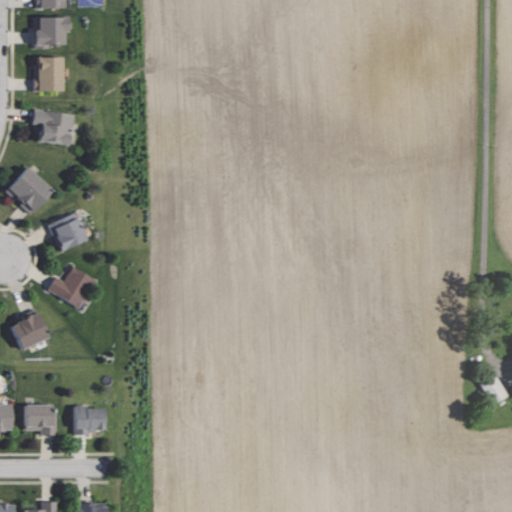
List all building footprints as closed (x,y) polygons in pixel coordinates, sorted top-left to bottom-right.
[(62,7),(61,0),(28,0),(29,8),(62,7)] [(64,30),(64,43),(47,43),(48,47),(34,47),(34,43),(32,43),(31,29),(34,29),(34,15),(68,15),(68,30),(64,30)] [(60,56),(60,89),(32,89),(32,78),(35,78),(35,56),(60,56)] [(31,108),(72,113),(71,123),(68,123),(68,135),(70,136),(70,143),(66,143),(66,146),(36,142),(39,125),(30,124),(31,108)] [(2,191),(23,169),(49,191),(28,214),(2,191)] [(71,212),(83,240),(57,252),(45,224),(71,212)] [(45,287),(53,275),(61,280),(71,266),(94,280),(90,287),(87,286),(75,306),(45,287)] [(8,326),(21,320),(19,315),(32,309),(43,339),(18,351),(8,326)] [(501,396),(490,376),(474,384),(485,405),(501,396)] [(0,404),(7,404),(8,431),(0,431),(0,404)] [(52,434),(37,434),(37,427),(22,428),(22,405),(48,404),(48,411),(52,411),(52,434)] [(100,409),(101,432),(86,433),(86,435),(71,435),(71,405),(82,405),(82,409),(100,409)] [(23,511),(23,508),(39,509),(39,500),(53,500),(53,511),(23,511)] [(76,511),(76,501),(91,501),(91,504),(103,504),(103,511),(76,511)] [(4,504),(10,504),(10,507),(9,507),(9,511),(0,511),(0,503),(4,503),(4,504)]
